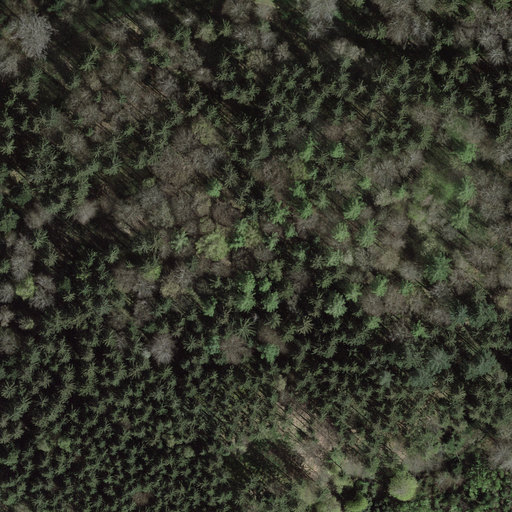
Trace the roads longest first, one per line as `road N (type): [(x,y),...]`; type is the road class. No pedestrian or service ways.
road 1 (track): [(483,61),(426,139),(400,238),(379,274),(265,345),(160,360),(0,432)]
road 2 (track): [(511,58),(483,61),(255,0)]
road 3 (track): [(184,0),(96,29),(0,75)]
